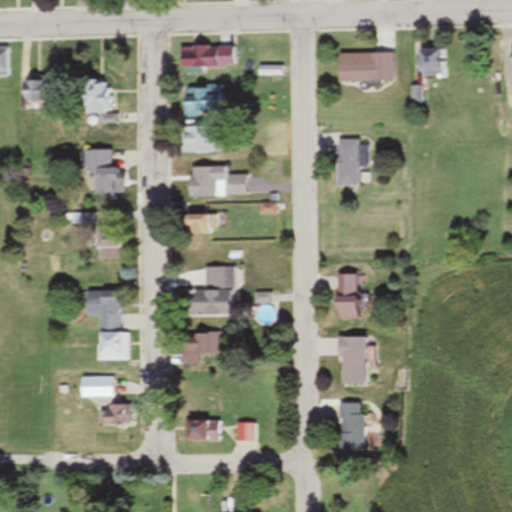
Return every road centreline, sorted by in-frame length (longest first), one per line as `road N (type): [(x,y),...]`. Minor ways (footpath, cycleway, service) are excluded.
road 1 (residential): [(511,13),(0,26)]
road 2 (residential): [(302,511),(301,19)]
road 3 (residential): [(151,461),(151,23)]
road 4 (residential): [(0,456),(302,462)]
